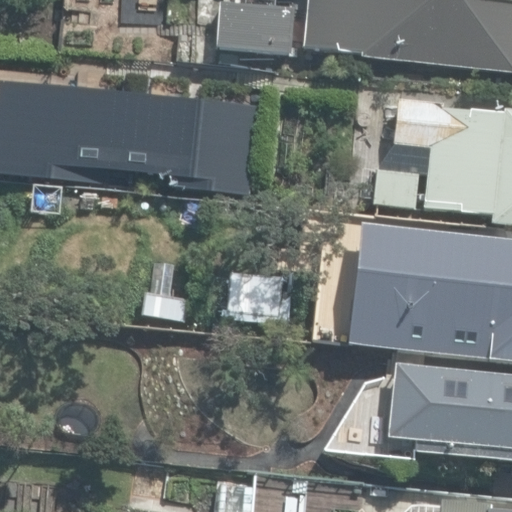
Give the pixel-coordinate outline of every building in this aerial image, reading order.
[(511,4),(464,0),(305,0),(301,48),(361,55),(360,59),(511,74),(511,4)] [(215,48),(286,55),(291,9),(219,2),(215,48)] [(0,168),(243,194),(253,104),(0,76),(0,168)] [(271,147),(335,155),(343,92),(278,84),(271,147)] [(488,225),(511,226),(511,111),(397,101),(392,146),(427,150),(421,211),(489,218),(488,225)] [(370,205),(411,210),(414,177),(373,172),(370,205)] [(198,227),(202,199),(179,195),(175,223),(198,227)] [(457,354),(511,359),(511,238),(497,237),(495,263),(439,257),(433,320),(368,313),(369,303),(331,299),(327,336),(431,346),(430,351),(457,354)] [(268,265),(200,260),(196,311),(264,317),(268,265)] [(511,374),(398,363),(390,440),(418,443),(416,457),(511,467),(511,374)] [(217,511),(249,511),(251,485),(220,483),(217,511)]
